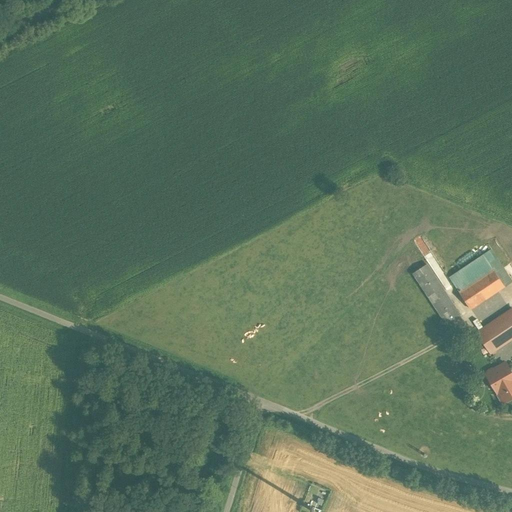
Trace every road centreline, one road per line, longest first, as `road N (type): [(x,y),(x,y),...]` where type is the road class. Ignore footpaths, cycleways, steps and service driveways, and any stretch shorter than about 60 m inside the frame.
road 1 (unclassified): [(0,295),(260,401)]
road 2 (unclassified): [(260,401),(407,463),(511,493)]
